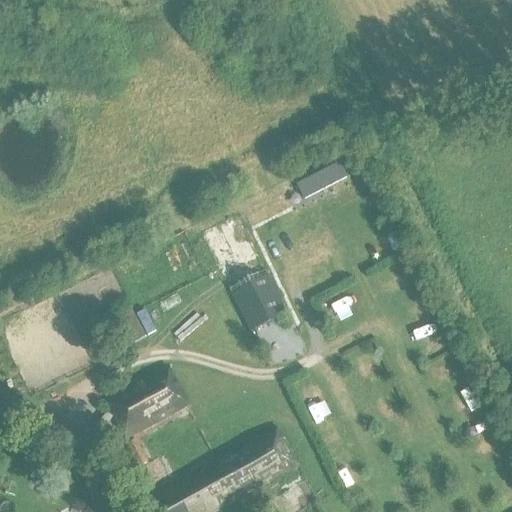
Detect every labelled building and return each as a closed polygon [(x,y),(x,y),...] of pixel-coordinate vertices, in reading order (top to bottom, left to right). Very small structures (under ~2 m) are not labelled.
[(287,314),(267,273),(238,214),(200,233),(249,333),(287,314)] [(114,314),(131,345),(145,337),(129,306),(114,314)] [(432,322),(437,338),(455,331),(449,316),(432,322)] [(362,365),(369,378),(385,369),(377,356),(362,365)] [(452,386),(462,366),(444,358),(435,378),(452,386)] [(159,422),(187,405),(168,369),(106,403),(125,439),(159,422)] [(308,404),(326,401),(322,381),(305,384),(308,404)] [(480,406),(470,389),(457,397),(468,414),(480,406)] [(148,501),(154,511),(216,511),(298,466),(278,428),(170,489),(148,501)] [(343,481),(361,477),(355,448),(337,452),(343,481)] [(0,496),(0,511),(9,511),(12,511),(4,495),(0,496)]
